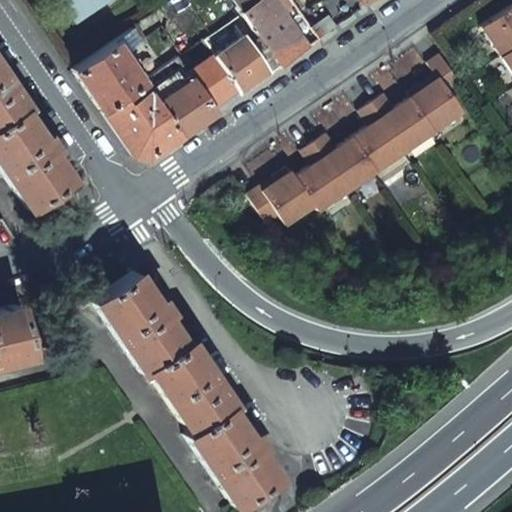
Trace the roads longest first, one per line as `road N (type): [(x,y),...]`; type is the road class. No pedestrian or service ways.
road 1 (trunk): [(511,311),(421,345),(347,347),(278,324),(226,286),(154,186)]
road 2 (residential): [(154,186),(439,0)]
road 3 (residential): [(128,203),(248,375),(299,412)]
road 4 (residential): [(128,203),(0,19)]
road 5 (trunk): [(511,388),(363,511)]
road 6 (residential): [(0,271),(128,203)]
